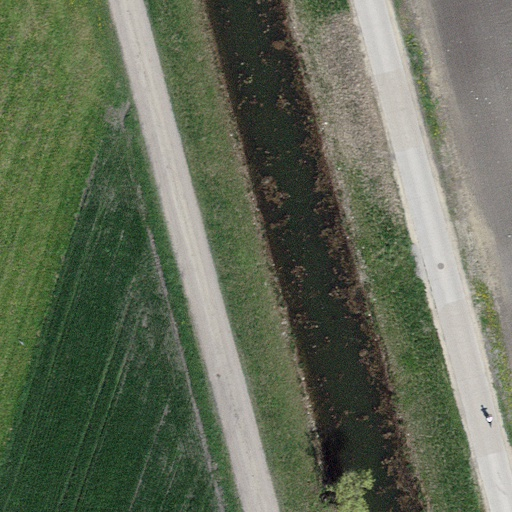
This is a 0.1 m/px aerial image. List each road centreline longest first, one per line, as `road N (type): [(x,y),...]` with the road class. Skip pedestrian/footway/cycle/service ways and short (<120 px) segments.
road 1 (track): [(265,511),(138,0)]
road 2 (track): [(511,500),(375,0)]
